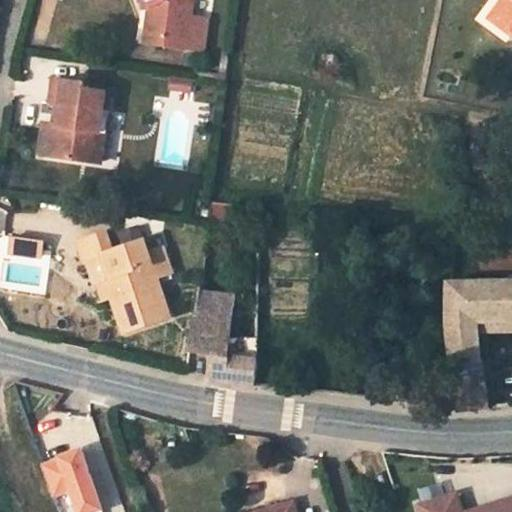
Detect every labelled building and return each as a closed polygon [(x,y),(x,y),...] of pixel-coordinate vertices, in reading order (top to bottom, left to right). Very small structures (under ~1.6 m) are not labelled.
[(190,40),(194,0),(144,0),(149,9),(153,6),(158,18),(150,21),(147,43),(170,46),(171,38),(190,40)] [(509,0),(503,0),(504,2),(491,20),(511,35),(511,25),(500,17),(510,3),(509,0)] [(511,0),(509,0),(510,3),(500,17),(511,25),(511,0)] [(170,46),(189,49),(190,40),(171,38),(170,46)] [(195,80),(175,76),(173,89),(193,92),(195,80)] [(54,122),(53,127),(49,154),(49,157),(92,163),(93,159),(94,147),(101,148),(105,111),(108,90),(88,87),(89,83),(86,83),(63,79),(55,78),(52,105),(63,106),(60,124),(54,122)] [(101,148),(94,147),(93,159),(104,161),(111,112),(105,111),(101,148)] [(49,154),(53,127),(46,126),(42,153),(49,154)] [(104,232),(76,242),(82,260),(86,259),(100,254),(109,281),(105,283),(109,295),(121,331),(167,315),(154,275),(170,270),(161,246),(146,251),(142,240),(110,251),(104,232)] [(511,251),(484,252),(484,272),(511,271),(511,251)] [(100,254),(86,259),(105,296),(109,295),(105,283),(109,281),(100,254)] [(489,408),(480,331),(511,330),(511,281),(452,283),(451,326),(459,410),(462,410),(489,408)] [(229,355),(221,354),(229,293),(202,288),(198,313),(196,313),(190,352),(212,357),(210,382),(256,387),(258,358),(229,355)] [(238,295),(229,293),(221,354),(229,355),(238,295)] [(90,511),(103,508),(81,447),(55,457),(68,491),(75,511),(90,511)] [(56,495),(68,491),(55,457),(44,461),(56,495)] [(463,511),(458,493),(421,505),(423,511),(511,511),(511,501),(502,504),(501,501),(466,511),(463,511)] [(296,511),(293,501),(287,503),(290,511),(296,511)] [(290,511),(287,503),(255,511),(290,511)]
